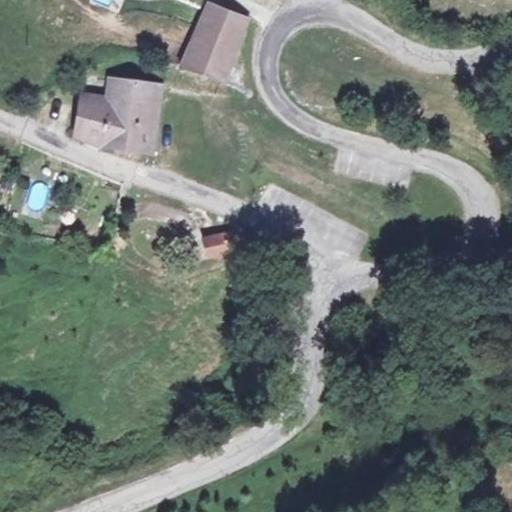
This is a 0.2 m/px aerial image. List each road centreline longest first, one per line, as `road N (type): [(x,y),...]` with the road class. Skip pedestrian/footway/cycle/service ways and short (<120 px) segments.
road 1 (unclassified): [(315,299),(468,267),(489,218),(482,191),(461,167),(316,127),(281,107),(264,78),(269,40),(294,15),(323,9),(481,58),(511,53)]
road 2 (unclassified): [(315,299),(309,246),(284,231),(0,119)]
road 3 (unclassified): [(88,511),(213,465),(291,425),(306,404),(315,299)]
